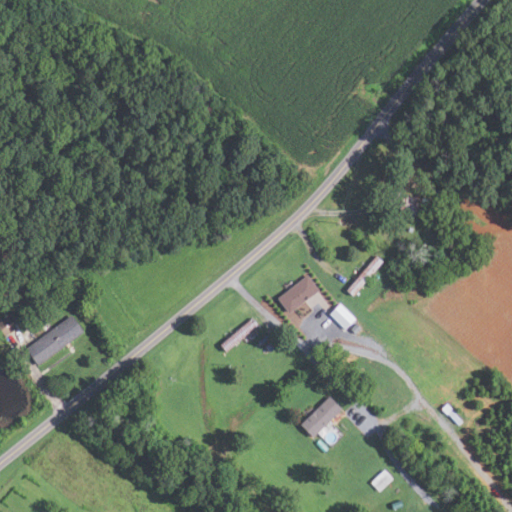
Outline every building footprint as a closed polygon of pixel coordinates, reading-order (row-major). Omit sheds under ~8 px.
[(396,211),(399,194),(424,198),(422,215),(396,211)] [(343,289),(373,255),(381,261),(351,296),(343,289)] [(317,289),(305,274),(274,297),(286,313),(317,289)] [(327,313),(337,303),(353,318),(343,329),(327,313)] [(14,327),(2,336),(0,333),(0,318),(5,315),(14,327)] [(35,365),(22,348),(69,315),(81,332),(35,365)] [(224,350),(218,343),(249,316),(255,324),(224,350)] [(348,328),(354,323),(359,328),(353,334),(348,328)] [(263,346),(271,339),(276,345),(268,351),(263,346)] [(339,408),(311,437),(298,424),(326,395),(339,408)] [(445,414),(439,408),(444,403),(459,420),(456,423),(447,413),(445,414)] [(391,478),(383,469),(369,482),(377,491),(391,478)] [(389,503),(399,499),(401,505),(391,509),(389,503)]
